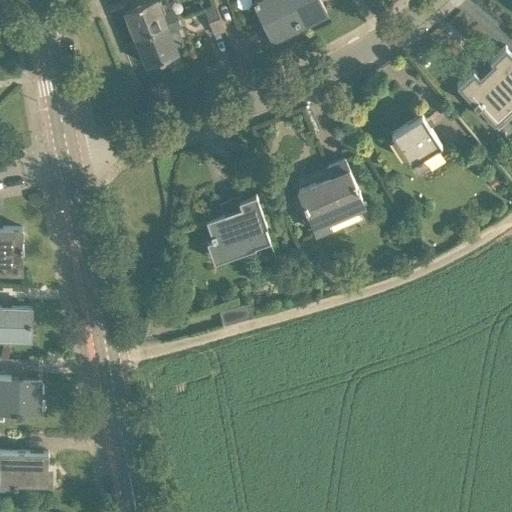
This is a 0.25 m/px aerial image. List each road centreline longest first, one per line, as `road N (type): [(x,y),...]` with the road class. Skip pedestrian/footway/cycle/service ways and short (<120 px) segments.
road 1 (unclassified): [(511,216),(457,254),(406,275),(104,361)]
road 2 (residential): [(67,167),(263,104),(358,59),(434,0)]
road 3 (secondary): [(104,361),(67,167)]
road 4 (secondary): [(67,167),(41,0)]
road 5 (secondary): [(135,511),(104,361)]
